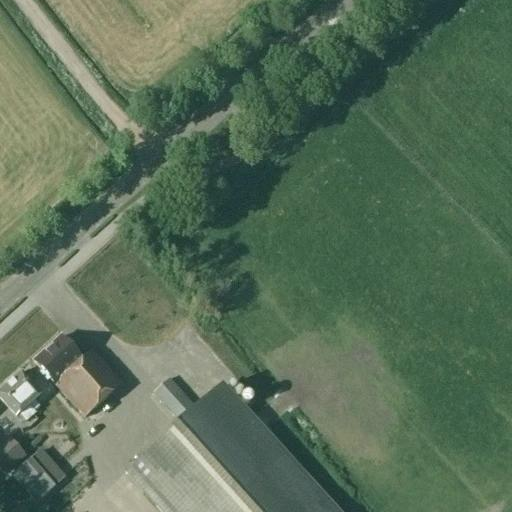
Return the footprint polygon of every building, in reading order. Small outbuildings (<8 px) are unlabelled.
[(56,387),(84,418),(120,385),(91,353),(81,363),(59,339),(31,364),(54,389),(56,387)] [(36,391),(36,390),(21,373),(0,391),(0,400),(11,413),(12,413),(16,418),(27,408),(32,412),(38,407),(33,402),(41,395),(36,391)] [(195,410),(168,381),(153,394),(180,424),(127,472),(162,511),(332,511),(220,388),(195,410)] [(0,445),(0,470),(4,475),(25,457),(8,438),(0,445)] [(35,505),(54,488),(29,461),(10,477),(35,505)]
